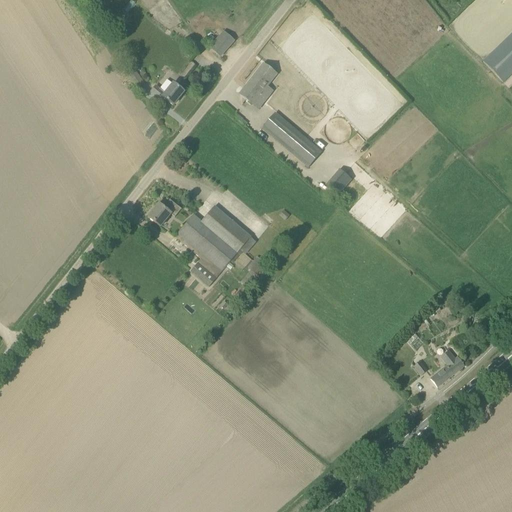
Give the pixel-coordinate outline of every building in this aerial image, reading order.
[(83,0),(104,16),(116,0),(83,0)] [(223,34),(211,48),(221,56),(233,42),(223,34)] [(511,34),(483,62),(503,83),(511,74),(511,34)] [(131,64),(124,69),(138,90),(145,85),(131,64)] [(252,105),(276,75),(263,65),(239,95),(252,105)] [(165,94),(160,90),(156,86),(150,93),(160,101),(163,98),(173,106),(184,93),(173,84),(165,94)] [(291,155),(305,139),(281,119),(267,135),(291,155)] [(328,185),(340,195),(354,179),(342,169),(328,185)] [(160,228),(171,214),(176,218),(181,210),(170,201),(164,209),(159,204),(148,218),(160,228)] [(209,288),(215,280),(250,238),(214,208),(200,224),(192,217),(175,237),(201,260),(197,264),(191,272),(209,288)] [(251,271),(241,283),(248,289),(258,278),(260,279),(270,267),(258,257),(248,268),(251,271)] [(447,366),(430,380),(437,388),(464,367),(457,358),(455,360),(449,352),(441,358),(447,366)] [(420,363),(414,367),(421,377),(427,372),(420,363)]
